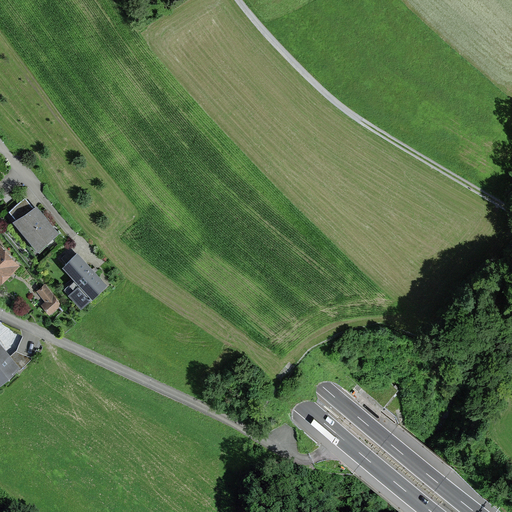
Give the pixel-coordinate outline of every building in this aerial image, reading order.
[(11,219),(39,251),(61,231),(33,200),(11,219)] [(0,280),(21,258),(0,238),(0,280)] [(111,282),(81,249),(65,264),(78,278),(66,288),(84,307),(111,282)] [(43,285),(38,290),(47,301),(44,303),(51,312),(60,305),(43,285)] [(0,359),(0,380),(17,366),(7,354),(0,359)] [(353,389),(371,407),(376,401),(358,384),(353,389)]
